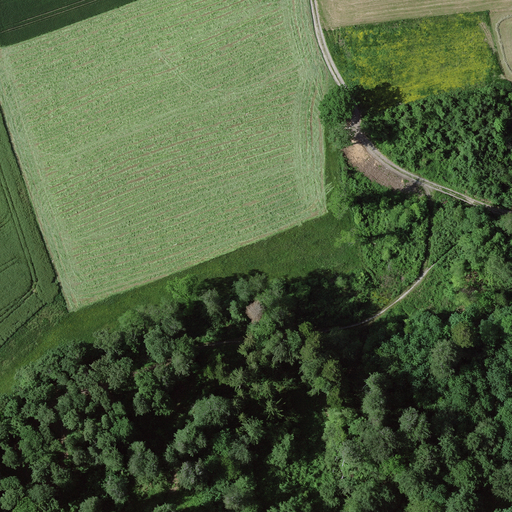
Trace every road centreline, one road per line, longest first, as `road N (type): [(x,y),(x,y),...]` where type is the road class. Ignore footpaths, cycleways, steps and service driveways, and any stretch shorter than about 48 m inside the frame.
road 1 (track): [(313,0),(324,48),(374,155),(511,215)]
road 2 (track): [(356,323),(471,235),(511,218)]
